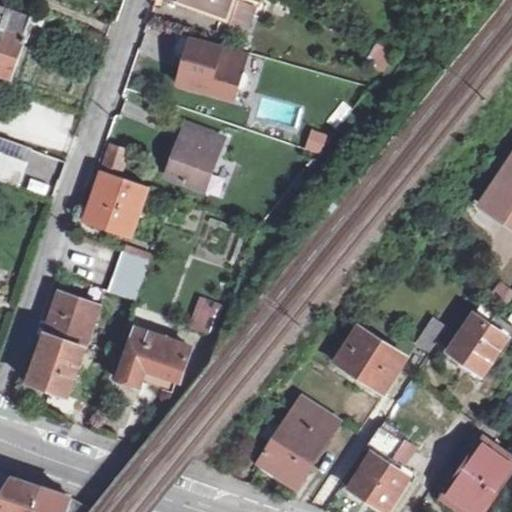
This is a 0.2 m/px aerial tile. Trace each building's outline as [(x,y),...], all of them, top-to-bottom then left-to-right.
[(230,0),(184,0),(226,15),(230,0)] [(16,80),(38,18),(0,4),(0,76),(1,74),(16,80)] [(253,51),(183,32),(177,56),(188,59),(193,60),(186,84),(240,99),(242,90),(246,91),(253,87),(256,78),(252,71),(247,70),(253,51)] [(193,60),(188,59),(182,83),(186,84),(193,60)] [(190,127),(171,178),(208,192),(227,140),(190,127)] [(325,155),(327,134),(308,132),(306,153),(325,155)] [(511,144),(503,158),(509,163),(485,201),(511,218),(511,144)] [(124,170),(129,154),(112,148),(106,164),(124,170)] [(23,186),(23,185),(30,164),(0,153),(0,179),(22,187),(23,186)] [(137,233),(153,188),(146,186),(106,172),(91,218),(137,233)] [(128,254),(114,290),(114,291),(139,299),(152,262),(128,254)] [(79,301),(103,310),(105,302),(82,295),(79,301)] [(103,310),(79,301),(63,296),(32,382),(72,396),(103,310)] [(200,297),(188,329),(209,337),(221,305),(200,297)] [(511,325),(483,304),(449,352),(483,377),(511,332),(511,325)] [(434,315),(416,341),(432,351),(449,325),(434,315)] [(197,338),(142,318),(120,378),(143,387),(151,371),(183,382),(197,338)] [(375,340),(377,337),(361,327),(339,360),(384,390),(404,361),(400,357),(375,340)] [(306,397),(263,463),(300,485),(343,419),(306,397)] [(383,425),(381,429),(406,446),(409,441),(383,425)] [(381,429),(377,434),(402,451),(406,446),(381,429)] [(373,441),(393,454),(398,457),(402,451),(377,434),(373,441)] [(390,458),(393,454),(373,441),(370,445),(378,450),(390,458)] [(469,456),(440,499),(458,511),(461,511),(467,505),(477,511),(482,511),(511,467),(511,461),(484,442),(473,459),(469,456)] [(395,462),(390,458),(378,450),(354,486),(390,511),(411,480),(414,475),(395,462)] [(390,458),(395,462),(398,457),(393,454),(390,458)] [(35,511),(44,489),(11,478),(0,494),(0,511),(35,511)] [(44,489),(35,511),(86,511),(91,506),(72,499),(44,489)]
